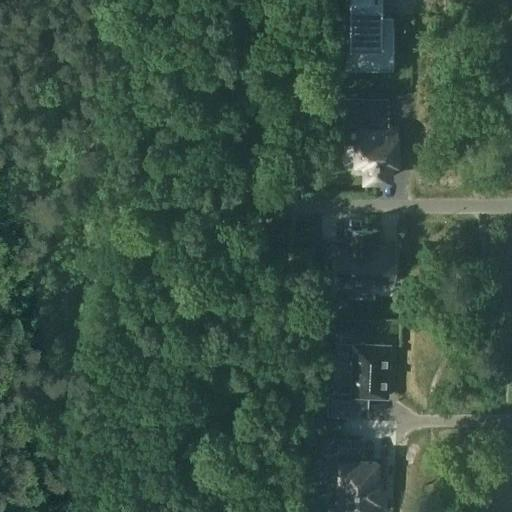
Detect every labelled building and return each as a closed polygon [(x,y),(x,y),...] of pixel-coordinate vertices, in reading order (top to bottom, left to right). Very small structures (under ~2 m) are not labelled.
[(383,0),(351,0),(351,46),(364,46),(364,68),(394,69),(394,29),(384,29),(383,0)] [(360,127),(358,127),(358,145),(359,145),(358,161),(367,161),(366,178),(391,178),(391,161),(397,161),(397,157),(398,157),(398,141),(397,141),(397,127),(388,127),(388,98),(360,98),(360,127)] [(376,280),(394,281),(395,246),(377,245),(378,229),(348,228),(347,244),(342,244),(341,279),(355,279),(355,289),(376,290),(376,280)] [(355,343),(354,367),(352,393),(330,392),(330,414),(368,416),(369,395),(388,396),(391,344),(355,342),(355,343)] [(375,511),(376,497),(379,497),(380,478),(377,478),(377,462),(356,461),(357,451),(361,452),(361,437),(328,436),(328,452),(344,453),(343,461),(340,511),(354,511),(375,511)]
